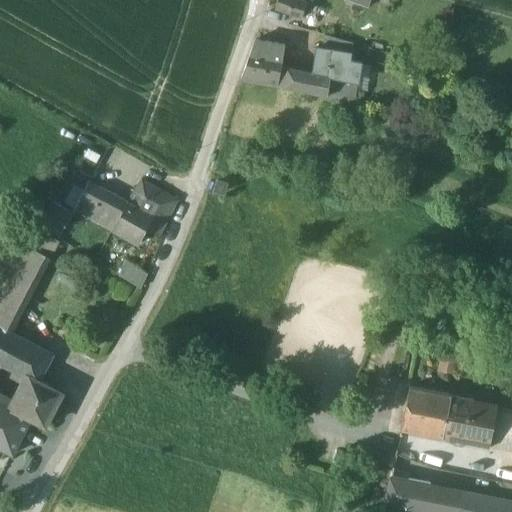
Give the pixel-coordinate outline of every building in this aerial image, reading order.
[(306,5),(293,0),(278,0),(275,10),(301,19),(304,10),(306,5)] [(340,0),(367,9),(370,0),(340,0)] [(286,35),(308,38),(309,29),(287,26),(286,35)] [(323,48),(352,53),(353,43),(324,36),(323,48)] [(284,45),(255,40),(250,53),(282,58),(284,45)] [(323,48),(315,47),(310,74),(330,78),(327,101),(354,108),(362,63),(351,61),(352,53),(323,48)] [(282,58),(250,53),(241,79),(277,85),(281,67),(282,58)] [(281,67),(277,85),(277,86),(313,94),(326,98),(325,100),(327,101),(330,78),(310,74),(281,67)] [(87,176),(78,172),(76,175),(85,180),(87,176)] [(142,180),(127,204),(152,219),(146,230),(159,237),(177,200),(142,180)] [(225,184),(217,181),(214,190),(222,193),(225,184)] [(127,204),(89,184),(75,210),(113,230),(127,204)] [(51,215),(42,228),(57,238),(61,232),(57,231),(69,213),(51,200),(43,210),(51,215)] [(152,219),(127,204),(113,230),(138,245),(152,219)] [(22,245),(50,259),(59,242),(31,227),(22,245)] [(50,259),(22,245),(0,286),(0,329),(11,335),(50,259)] [(127,263),(120,276),(141,288),(148,275),(127,263)] [(0,329),(0,363),(29,378),(37,383),(51,356),(11,335),(0,329)] [(37,383),(29,378),(12,409),(12,410),(30,419),(44,427),(61,395),(37,383)] [(450,396),(409,388),(401,430),(442,438),(447,415),(450,396)] [(12,409),(0,402),(0,449),(11,455),(30,419),(12,410),(12,409)] [(496,409),(472,404),(469,419),(464,443),(488,447),(496,409)] [(511,411),(496,409),(488,447),(511,452),(511,411)] [(469,419),(447,415),(442,438),(464,443),(469,419)] [(11,455),(0,449),(0,471),(2,472),(11,455)] [(460,511),(465,497),(389,481),(385,503),(426,511),(460,511)] [(511,511),(511,506),(465,497),(460,511),(511,511)]
